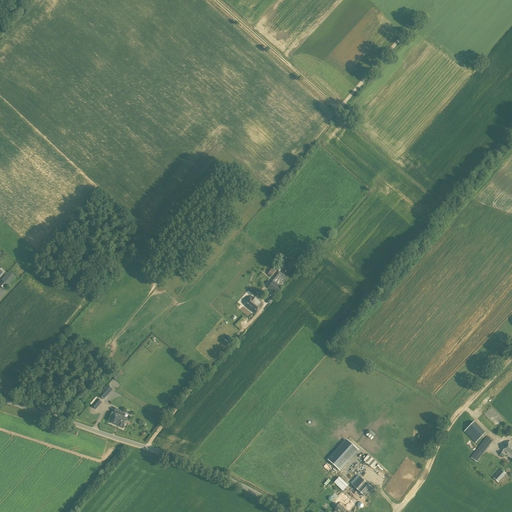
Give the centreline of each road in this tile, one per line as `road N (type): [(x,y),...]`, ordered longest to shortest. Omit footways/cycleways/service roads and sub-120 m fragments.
road 1 (unclassified): [(290,511),(173,457),(0,399)]
road 2 (track): [(395,511),(456,413),(511,354)]
road 3 (track): [(145,448),(256,314)]
